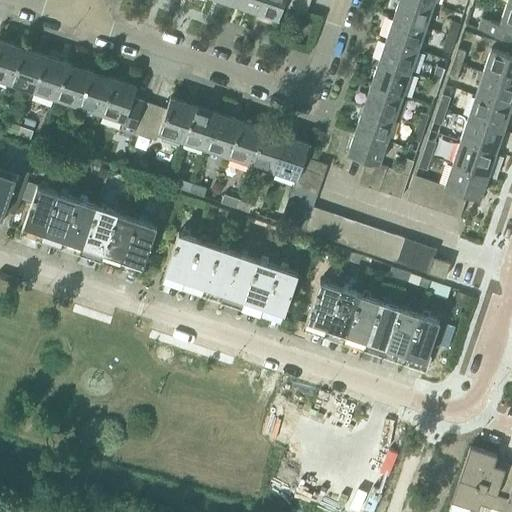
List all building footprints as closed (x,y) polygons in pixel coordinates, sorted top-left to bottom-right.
[(233,0),(232,2),(255,10),(258,0),(233,0)] [(258,0),(255,10),(279,18),(284,4),(285,0),(258,0)] [(310,2),(304,0),(285,0),(284,4),(307,12),(310,2)] [(423,0),(398,0),(394,15),(426,26),(434,3),(423,0)] [(482,16),(478,27),(511,38),(511,2),(507,1),(500,22),(482,16)] [(394,15),(386,38),(418,49),(426,26),(394,15)] [(452,19),(448,33),(456,36),(461,22),(452,19)] [(456,36),(448,33),(443,47),(451,50),(456,36)] [(0,78),(10,81),(22,46),(0,38),(0,78)] [(386,38),(378,61),(411,72),(418,49),(386,38)] [(10,81),(33,89),(45,53),(22,46),(10,81)] [(458,47),(454,61),(462,64),(467,50),(458,47)] [(484,70),(511,80),(511,53),(492,47),(484,70)] [(33,89),(56,97),(68,61),(45,53),(33,89)] [(56,97),(78,104),(90,69),(68,61),(56,97)] [(378,61),(371,84),(403,95),(411,72),(378,61)] [(462,64),(454,61),(449,75),(457,78),(462,64)] [(437,65),(432,78),(440,81),(445,67),(437,65)] [(78,104),(101,112),(113,76),(90,69),(78,104)] [(476,93),(511,105),(511,104),(511,80),(484,70),(476,93)] [(122,127),(139,133),(142,125),(136,123),(144,100),(133,96),(137,84),(113,76),(101,112),(124,120),(122,127)] [(440,81),(432,78),(427,92),(436,95),(440,81)] [(371,84),(363,107),(395,117),(403,95),(371,84)] [(443,93),(438,107),(447,109),(451,96),(443,93)] [(468,116),(504,128),(511,105),(476,93),(468,116)] [(159,132),(182,140),(195,104),(171,96),(167,108),(156,104),(148,127),(142,125),(139,133),(157,139),(159,132)] [(136,123),(142,125),(148,127),(156,104),(144,100),(136,123)] [(182,140),(205,147),(217,112),(195,104),(182,140)] [(363,107),(355,129),(388,140),(395,117),(363,107)] [(447,109),(438,107),(434,121),(442,123),(447,109)] [(421,110),(417,124),(425,127),(430,113),(421,110)] [(205,147),(228,155),(240,119),(217,112),(205,147)] [(460,139),(496,151),(504,128),(468,116),(460,139)] [(21,124),(18,132),(31,137),(34,128),(37,121),(25,117),(22,124),(21,124)] [(4,127),(18,132),(21,124),(7,119),(4,127)] [(228,155),(251,163),(263,127),(240,119),(228,155)] [(425,127),(417,124),(412,138),(421,141),(425,127)] [(251,163),(273,171),(286,134),(263,127),(251,163)] [(347,153),(367,159),(378,163),(380,164),(388,140),(355,129),(347,153)] [(273,171),(296,178),(297,179),(298,176),(301,166),(305,155),(309,142),(286,134),(273,171)] [(50,143),(64,148),(67,139),(53,135),(50,143)] [(428,138),(423,152),(432,155),(436,141),(428,138)] [(67,139),(64,148),(78,152),(80,144),(67,139)] [(453,162),(489,174),(496,151),(460,139),(453,162)] [(432,155),(423,152),(419,166),(427,169),(432,155)] [(305,155),(301,166),(324,174),(328,163),(305,155)] [(406,157),(401,171),(409,174),(414,160),(406,157)] [(359,182),(370,186),(378,163),(367,159),(359,182)] [(0,214),(2,215),(5,207),(16,211),(30,171),(0,161),(0,214)] [(445,185),(446,186),(457,189),(468,193),(481,197),(489,174),(453,162),(445,184),(445,185)] [(370,186),(380,189),(388,166),(380,164),(378,163),(370,186)] [(101,166),(98,175),(106,178),(109,169),(101,166)] [(301,166),(298,176),(321,184),(324,174),(301,166)] [(380,189),(391,193),(398,170),(388,166),(380,189)] [(398,170),(391,193),(402,196),(409,174),(401,171),(398,170)] [(407,198),(419,202),(427,178),(415,174),(407,198)] [(296,178),(293,186),(317,195),(321,184),(298,176),(297,179),(296,178)] [(177,186),(190,191),(193,182),(179,177),(177,186)] [(419,202),(428,205),(436,181),(427,178),(419,202)] [(428,205),(439,209),(446,186),(445,185),(445,184),(436,181),(428,205)] [(193,182),(190,191),(204,195),(207,187),(193,182)] [(24,223),(44,229),(58,190),(37,183),(24,223)] [(295,226),(307,230),(315,205),(314,205),(317,195),(293,186),(290,197),(304,202),(295,226)] [(439,209),(449,212),(457,189),(446,186),(439,209)] [(457,189),(449,212),(460,216),(468,193),(457,189)] [(44,229),(64,236),(77,196),(58,190),(44,229)] [(222,201),(236,206),(239,198),(225,193),(222,201)] [(64,236),(84,243),(97,203),(77,196),(64,236)] [(239,198),(236,206),(250,211),(253,202),(239,198)] [(84,243),(104,249),(117,209),(97,203),(84,243)] [(307,230),(317,233),(325,209),(315,205),(307,230)] [(104,249),(123,256),(137,216),(117,209),(104,249)] [(317,233),(327,237),(336,212),(325,209),(317,233)] [(327,237),(337,240),(346,216),(336,212),(327,237)] [(137,216),(123,256),(144,263),(157,223),(137,216)] [(337,240),(348,244),(356,220),(346,216),(337,240)] [(348,244),(358,247),(366,223),(356,220),(348,244)] [(358,247),(368,251),(376,227),(366,223),(358,247)] [(368,251),(378,254),(387,230),(376,227),(368,251)] [(165,270),(186,277),(199,237),(179,230),(165,270)] [(378,254),(389,257),(397,234),(387,230),(378,254)] [(389,257),(399,261),(407,237),(397,234),(389,257)] [(186,277),(206,284),(219,244),(199,237),(186,277)] [(399,261),(409,264),(417,241),(407,237),(399,261)] [(409,264),(419,268),(428,244),(417,241),(409,264)] [(287,242),(284,252),(290,254),(293,244),(287,242)] [(206,284),(225,291),(239,251),(219,244),(206,284)] [(419,268),(428,271),(434,255),(434,256),(437,248),(428,244),(419,268)] [(344,250),(341,258),(348,260),(350,252),(344,250)] [(225,291),(245,297),(259,257),(239,251),(225,291)] [(353,252),(351,258),(358,261),(360,255),(353,252)] [(434,255),(428,271),(446,277),(451,261),(434,256),(434,255)] [(245,297),(266,304),(279,264),(259,257),(245,297)] [(279,264),(266,304),(286,311),(299,271),(279,264)] [(392,265),(390,273),(408,279),(411,272),(392,265)] [(422,276),(419,283),(428,286),(431,278),(422,276)] [(307,318),(327,325),(341,285),(321,278),(307,318)] [(434,280),(430,291),(447,297),(451,286),(434,280)] [(327,325),(347,332),(361,292),(341,285),(327,325)] [(459,289),(455,301),(466,304),(470,293),(459,289)] [(347,332),(367,338),(380,298),(361,292),(347,332)] [(367,338),(386,345),(400,305),(380,298),(367,338)] [(386,345),(406,352),(420,312),(400,305),(386,345)] [(420,312),(406,352),(427,359),(440,319),(420,312)] [(481,503),(492,506),(506,467),(495,463),(498,453),(471,444),(451,501),(479,510),(481,503)] [(503,511),(511,511),(511,468),(506,467),(492,506),(504,510),(503,511)]
